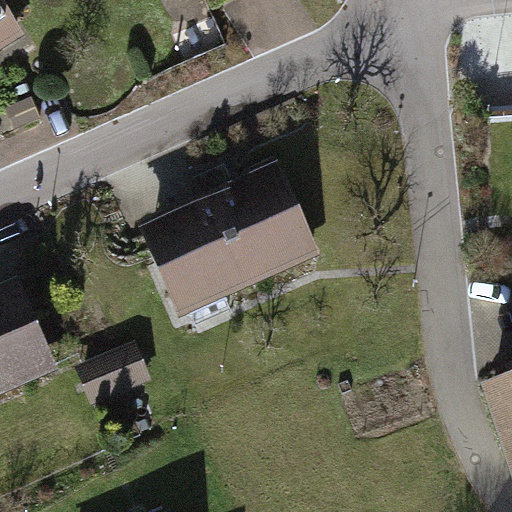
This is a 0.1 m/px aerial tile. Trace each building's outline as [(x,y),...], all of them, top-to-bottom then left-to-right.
[(0,4),(0,42),(17,32),(0,4)] [(279,170),(148,229),(181,302),(220,284),(225,295),(317,253),(279,170)] [(20,285),(0,294),(0,395),(58,371),(20,285)] [(137,345),(80,369),(96,406),(153,382),(137,345)] [(511,379),(492,386),(511,446),(511,379)]
